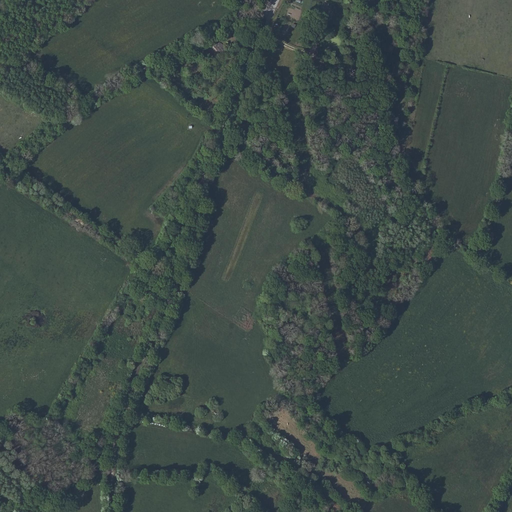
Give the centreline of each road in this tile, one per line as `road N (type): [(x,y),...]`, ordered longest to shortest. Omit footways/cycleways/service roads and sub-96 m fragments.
road 1 (track): [(252,48),(204,166),(176,286),(126,388),(114,429),(114,511)]
road 2 (track): [(275,5),(170,50),(0,169)]
